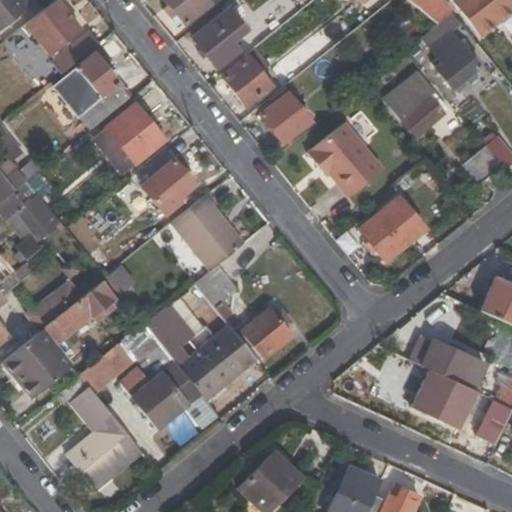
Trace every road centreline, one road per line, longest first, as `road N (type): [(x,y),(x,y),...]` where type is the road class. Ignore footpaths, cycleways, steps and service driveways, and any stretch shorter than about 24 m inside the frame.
road 1 (residential): [(105,0),(373,330)]
road 2 (residential): [(289,400),(511,502)]
road 3 (residential): [(511,213),(373,330)]
road 4 (residential): [(289,400),(154,511)]
